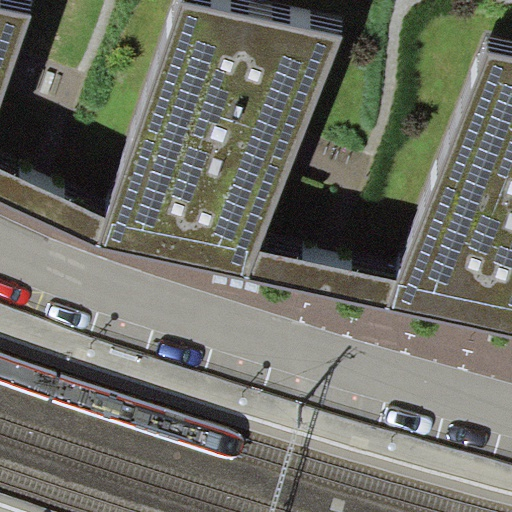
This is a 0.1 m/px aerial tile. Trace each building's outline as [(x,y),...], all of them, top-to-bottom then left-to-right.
[(0,0),(0,75),(26,0),(0,0)] [(343,36),(182,1),(106,215),(94,243),(253,278),(260,251),(300,146),(343,36)] [(511,56),(489,52),(394,280),(387,308),(511,336),(511,56)] [(43,187),(0,168),(0,201),(31,216),(94,243),(106,215),(43,187)] [(325,265),(260,251),(253,278),(317,293),(387,308),(394,280),(325,265)]
